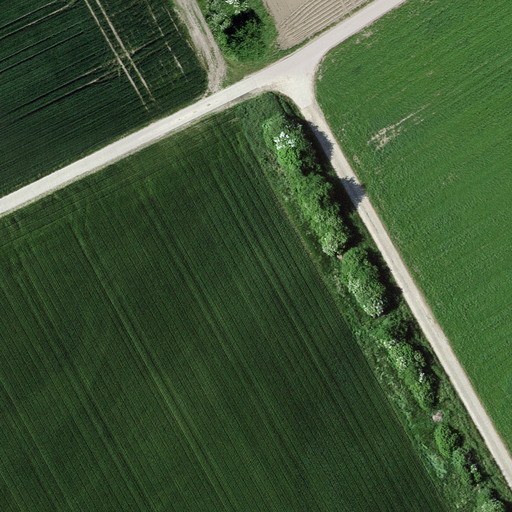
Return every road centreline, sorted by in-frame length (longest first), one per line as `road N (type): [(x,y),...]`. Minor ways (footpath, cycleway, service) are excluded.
road 1 (track): [(286,66),(511,476)]
road 2 (track): [(0,204),(286,66),(390,0)]
